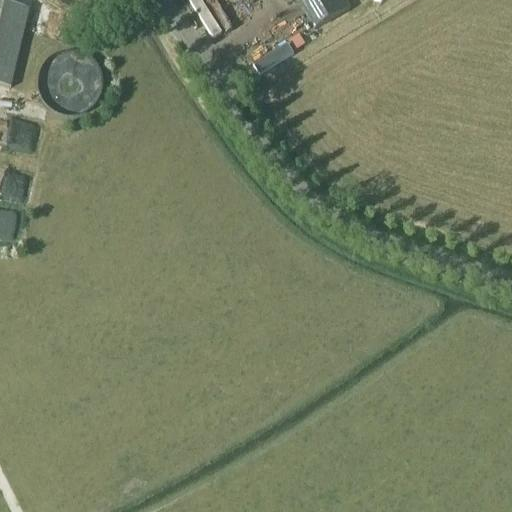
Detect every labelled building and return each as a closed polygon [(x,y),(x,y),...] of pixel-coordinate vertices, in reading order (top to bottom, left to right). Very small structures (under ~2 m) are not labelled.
[(296,0),(315,30),(349,10),(343,0),(296,0)] [(254,27),(277,12),(270,2),(247,17),(254,27)] [(0,86),(10,89),(29,11),(0,3),(0,86)] [(255,66),(292,48),(285,34),(248,52),(255,66)] [(0,146),(37,156),(44,125),(0,114),(0,146)] [(32,205),(34,178),(15,176),(12,202),(32,205)]
